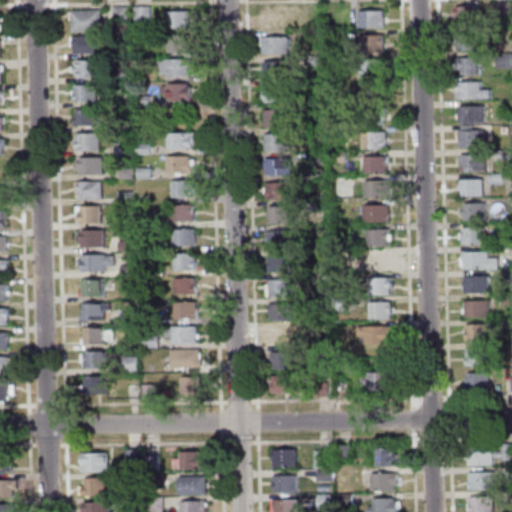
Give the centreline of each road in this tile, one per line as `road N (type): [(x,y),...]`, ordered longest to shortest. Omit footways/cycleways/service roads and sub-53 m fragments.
road 1 (residential): [(48,511),(32,0)]
road 2 (residential): [(432,511),(417,0)]
road 3 (residential): [(240,511),(225,0)]
road 4 (residential): [(511,420),(0,426)]
